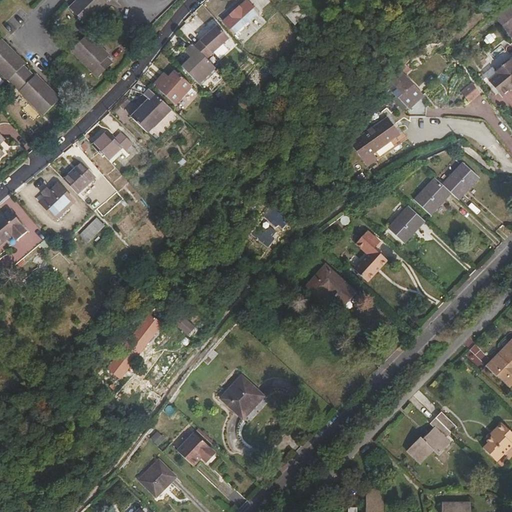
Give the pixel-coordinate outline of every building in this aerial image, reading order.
[(78,0),(72,7),(88,24),(110,2),(108,0),(78,0)] [(247,0),(224,21),(234,33),(258,12),(247,0)] [(300,7),(291,15),(295,20),(304,12),(300,7)] [(511,12),(500,23),(511,37),(511,12)] [(492,24),(475,37),(486,51),(502,37),(492,24)] [(192,43),(205,55),(213,47),(200,34),(192,43)] [(89,35),(74,50),(101,77),(114,63),(109,58),(111,57),(89,35)] [(3,40),(0,42),(0,69),(45,115),(61,99),(37,75),(36,77),(25,66),(27,64),(3,40)] [(216,66),(205,55),(192,44),(185,52),(190,57),(189,58),(207,75),(216,66)] [(433,52),(426,57),(438,72),(444,67),(433,52)] [(201,83),(207,75),(189,58),(183,65),(201,83)] [(495,72),(486,79),(500,96),(511,85),(511,62),(508,58),(495,69),(494,70),(495,72)] [(451,72),(459,65),(455,62),(448,68),(451,72)] [(484,82),(486,79),(495,72),(494,70),(495,69),(491,65),(478,75),(484,82)] [(422,93),(401,69),(391,78),(396,85),(391,89),(406,106),(422,93)] [(166,79),(161,74),(153,83),(175,104),(192,87),(175,70),(169,76),(166,79)] [(164,71),(161,74),(166,79),(169,76),(164,71)] [(148,99),(142,105),(141,106),(140,106),(139,104),(135,108),(137,110),(131,116),(147,131),(153,126),(154,127),(170,110),(137,79),(130,87),(137,89),(143,93),(148,99)] [(480,92),(472,82),(460,91),(469,101),(480,92)] [(353,145),(370,168),(408,138),(396,122),(393,124),(388,117),(353,145)] [(106,130),(92,144),(103,155),(104,154),(110,160),(123,147),(113,138),(106,130)] [(120,131),(113,138),(123,147),(124,148),(131,142),(120,131)] [(0,157),(12,146),(0,132),(0,157)] [(114,167),(103,155),(96,162),(107,173),(114,167)] [(82,161),(64,178),(78,193),(96,176),(82,161)] [(463,162),(443,184),(451,191),(458,198),(479,176),(463,162)] [(111,198),(114,202),(121,196),(103,176),(83,194),(98,210),(111,198)] [(435,176),(414,198),(430,213),(451,191),(443,184),(435,176)] [(58,184),(50,192),(45,196),(40,202),(58,220),(69,209),(68,208),(74,201),(58,184)] [(409,204),(388,225),(404,240),(424,219),(409,204)] [(9,210),(0,217),(0,244),(12,235),(17,240),(27,231),(9,210)] [(272,216),(275,219),(281,213),(277,210),(272,216)] [(281,226),(287,219),(281,213),(275,219),(274,220),(281,226)] [(83,232),(90,239),(104,225),(97,218),(83,232)] [(248,227),(267,245),(273,236),(271,233),(275,229),(270,224),(265,229),(258,222),(254,227),(251,224),(248,227)] [(369,252),(368,253),(381,265),(388,257),(375,246),(380,240),(368,229),(356,241),(369,252)] [(381,265),(368,253),(355,267),(369,279),(381,265)] [(327,262),(304,287),(319,300),(331,287),(346,301),(356,289),(327,262)] [(225,267),(218,274),(224,281),(231,274),(225,267)] [(161,315),(166,319),(171,312),(167,308),(161,315)] [(176,310),(169,319),(187,334),(193,326),(176,310)] [(154,313),(117,354),(123,358),(143,336),(140,333),(145,328),(151,334),(164,322),(154,313)] [(385,331),(373,343),(387,357),(399,346),(385,331)] [(495,356),(483,367),(494,377),(496,375),(507,387),(511,382),(511,343),(501,354),(503,356),(499,359),(495,356)] [(211,355),(206,361),(210,364),(214,359),(211,355)] [(118,363),(114,359),(100,374),(103,377),(107,374),(108,375),(118,363)] [(242,374),(222,396),(244,416),(264,394),(242,374)] [(453,428),(438,413),(433,418),(448,433),(453,428)] [(445,436),(448,433),(433,418),(427,424),(431,428),(420,440),(418,439),(405,452),(418,465),(431,451),(435,455),(450,440),(445,436)] [(511,436),(499,424),(493,430),(495,431),(490,437),(485,442),(486,443),(480,449),(493,462),(510,445),(508,444),(511,440),(511,436)] [(193,431),(177,449),(194,464),(200,457),(206,462),(216,451),(193,431)] [(160,458),(139,478),(155,495),(176,475),(160,458)] [(356,511),(357,508),(347,508),(347,511),(383,511),(383,490),(365,490),(365,511),(356,511)] [(468,511),(469,504),(440,503),(439,511),(468,511)]
